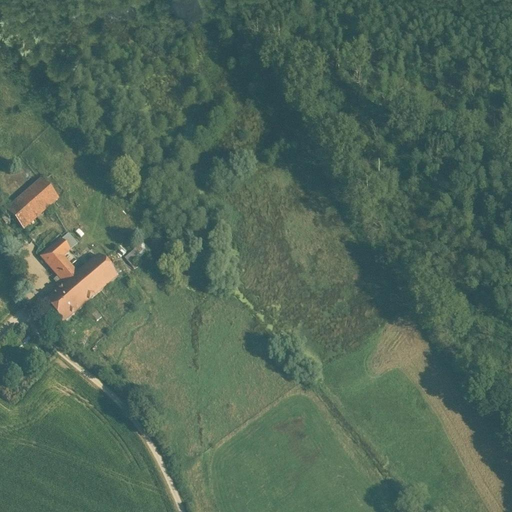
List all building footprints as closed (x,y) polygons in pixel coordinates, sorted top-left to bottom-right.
[(57,200),(41,181),(7,211),(23,230),(57,200)] [(77,274),(63,257),(70,251),(61,240),(40,258),(64,285),(61,288),(79,310),(117,278),(98,256),(77,274)] [(139,247),(125,259),(134,270),(142,263),(139,259),(145,254),(139,247)] [(79,310),(61,288),(44,302),(62,324),(79,310)] [(101,318),(97,312),(92,315),(96,322),(101,318)] [(23,379),(17,374),(14,377),(21,382),(23,379)]
